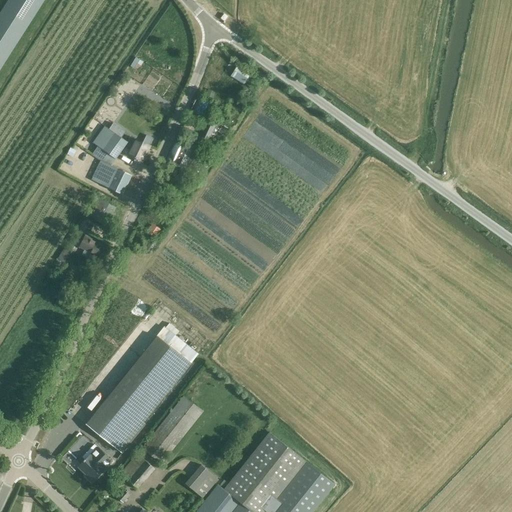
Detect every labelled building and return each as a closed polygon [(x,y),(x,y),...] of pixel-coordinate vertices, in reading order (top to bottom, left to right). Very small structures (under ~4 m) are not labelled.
[(7,0),(0,11),(0,69),(44,0),(7,0)] [(237,65),(231,76),(246,85),(252,74),(237,65)] [(208,89),(204,99),(211,102),(215,92),(208,89)] [(207,120),(199,138),(207,142),(208,141),(209,142),(212,136),(215,137),(220,127),(220,126),(222,122),(212,118),(210,121),(207,120)] [(121,194),(130,175),(111,166),(128,142),(104,126),(92,143),(97,147),(91,155),(100,161),(91,179),(121,194)] [(142,162),(150,145),(130,136),(127,141),(129,141),(126,146),(131,149),(128,154),(135,157),(134,159),(135,161),(138,163),(140,162),(140,161),(142,162)] [(184,169),(193,149),(176,141),(166,161),(184,169)] [(90,217),(106,226),(116,208),(100,199),(90,217)] [(152,223),(146,232),(155,238),(161,229),(152,223)] [(103,259),(109,248),(85,236),(79,247),(90,252),(87,258),(98,263),(100,258),(103,259)] [(66,247),(63,252),(69,256),(73,251),(66,247)] [(164,326),(141,355),(133,365),(133,364),(108,395),(108,396),(85,424),(122,453),(146,424),(143,422),(167,392),(198,353),(176,335),(179,331),(169,323),(166,327),(164,326)] [(183,395),(142,447),(162,463),(203,411),(183,395)] [(312,511),(335,484),(269,431),(224,488),(218,483),(194,511),(312,511)] [(93,452),(78,467),(93,480),(112,461),(94,444),(89,449),(93,452)] [(75,459),(67,452),(61,458),(69,465),(75,459)] [(138,455),(121,475),(138,489),(155,469),(138,455)] [(203,498),(219,480),(202,465),(185,483),(203,498)] [(123,503),(130,494),(124,488),(116,497),(123,503)]
